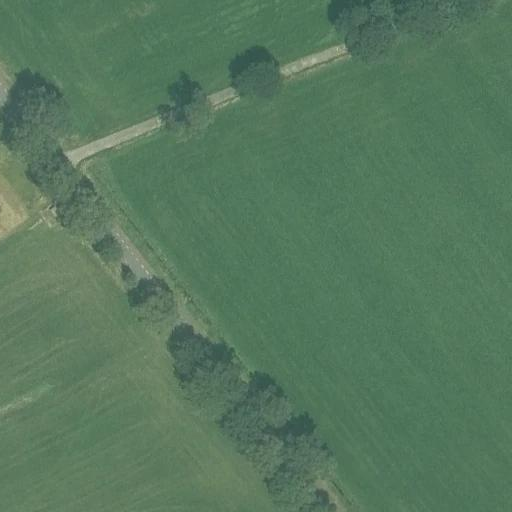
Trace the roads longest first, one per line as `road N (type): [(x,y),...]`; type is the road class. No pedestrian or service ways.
road 1 (tertiary): [(322,511),(0,97)]
road 2 (unknown): [(46,157),(456,0)]
